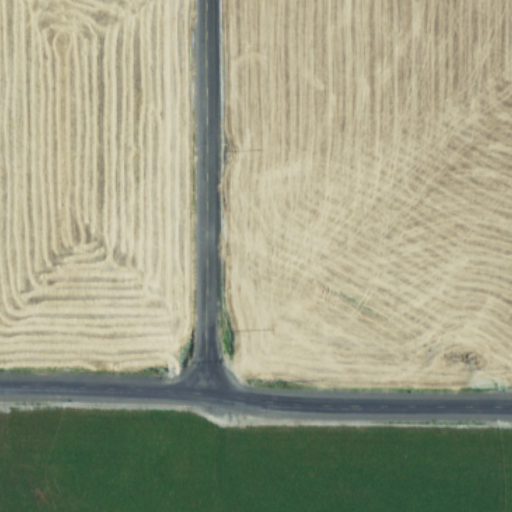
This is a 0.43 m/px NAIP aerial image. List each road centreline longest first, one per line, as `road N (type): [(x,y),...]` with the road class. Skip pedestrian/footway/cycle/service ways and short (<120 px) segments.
road 1 (tertiary): [(511,407),(341,406),(0,386)]
road 2 (tertiary): [(200,393),(198,0)]
